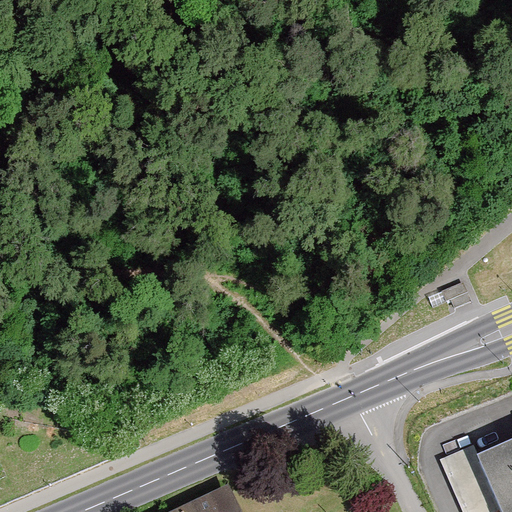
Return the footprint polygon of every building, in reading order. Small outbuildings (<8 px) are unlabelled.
[(463,282),(441,291),(446,303),(451,300),(468,293),(463,282)] [(446,303),(441,291),(427,297),(432,308),(446,303)] [(471,302),(468,293),(451,300),(455,309),(471,302)] [(511,511),(511,443),(472,461),(495,511),(511,511)] [(230,511),(224,499),(195,511),(230,511)]
